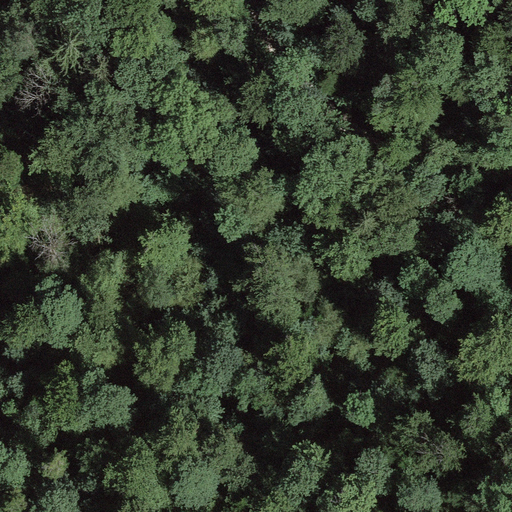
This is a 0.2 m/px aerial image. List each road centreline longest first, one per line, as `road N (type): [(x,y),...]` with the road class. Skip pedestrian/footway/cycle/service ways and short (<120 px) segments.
road 1 (track): [(511,403),(449,427),(314,442),(241,429),(88,381),(0,367)]
road 2 (track): [(249,0),(304,83),(373,142),(441,168),(511,175)]
